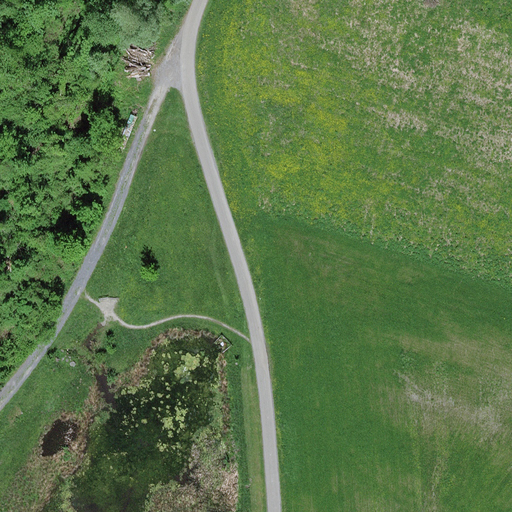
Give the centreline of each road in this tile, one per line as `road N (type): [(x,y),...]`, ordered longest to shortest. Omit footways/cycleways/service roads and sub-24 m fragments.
road 1 (track): [(202,0),(178,56),(259,345),(274,511)]
road 2 (track): [(178,56),(79,285),(0,400)]
